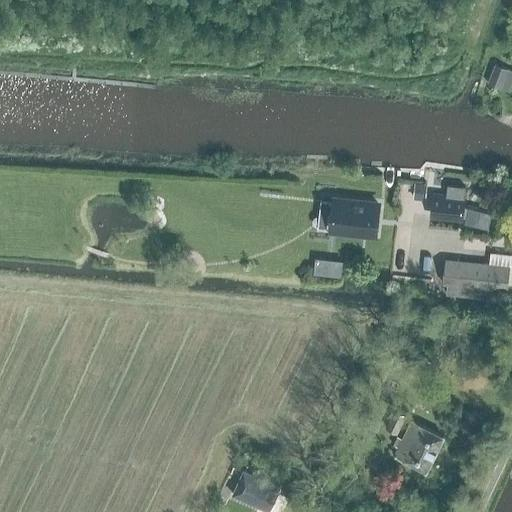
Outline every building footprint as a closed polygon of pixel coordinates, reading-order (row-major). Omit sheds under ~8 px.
[(501,89),(509,70),(494,64),(487,83),(501,89)] [(488,230),(491,214),(468,208),(463,207),(465,187),(446,186),(445,196),(433,194),(431,216),(465,219),(464,224),(488,230)] [(333,200),(330,230),(375,235),(378,205),(333,200)] [(445,260),(442,284),(459,286),(506,291),(509,267),(489,265),(461,262),(445,260)] [(342,263),(329,262),(327,277),(341,278),(342,263)] [(393,410),(384,428),(397,434),(406,416),(393,410)] [(425,472),(443,437),(411,421),(394,456),(425,472)] [(266,511),(268,511),(281,487),(242,469),(230,495),(266,511)]
